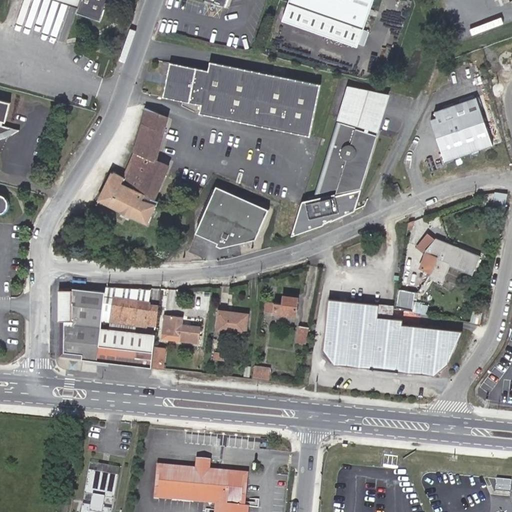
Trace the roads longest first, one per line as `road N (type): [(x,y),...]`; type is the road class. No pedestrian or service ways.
road 1 (residential): [(42,267),(229,269),(298,251),(457,184),(511,184)]
road 2 (unclassified): [(42,267),(46,230),(111,120),(154,0)]
road 3 (secondary): [(312,407),(38,380)]
road 4 (secondary): [(38,398),(311,423)]
road 5 (residential): [(511,244),(491,335),(453,390),(447,420)]
road 6 (secondary): [(311,423),(446,436)]
road 7 (secondary): [(447,420),(312,407)]
